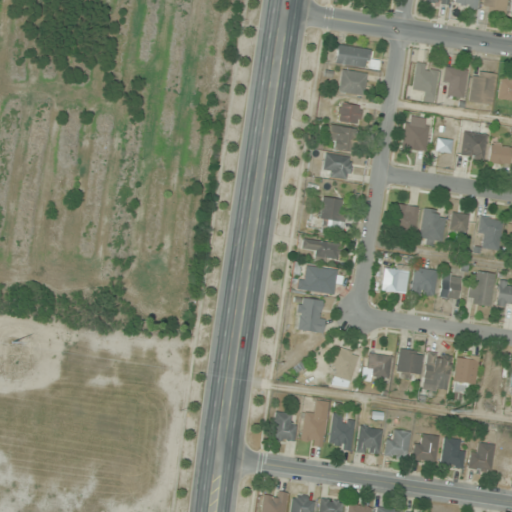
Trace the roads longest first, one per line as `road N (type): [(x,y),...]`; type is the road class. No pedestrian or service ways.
road 1 (secondary): [(298,0),(223,511)]
road 2 (residential): [(408,0),(362,314)]
road 3 (residential): [(511,507),(231,462)]
road 4 (residential): [(296,15),(511,49)]
road 5 (residential): [(362,314),(511,338)]
road 6 (residential): [(382,176),(511,196)]
